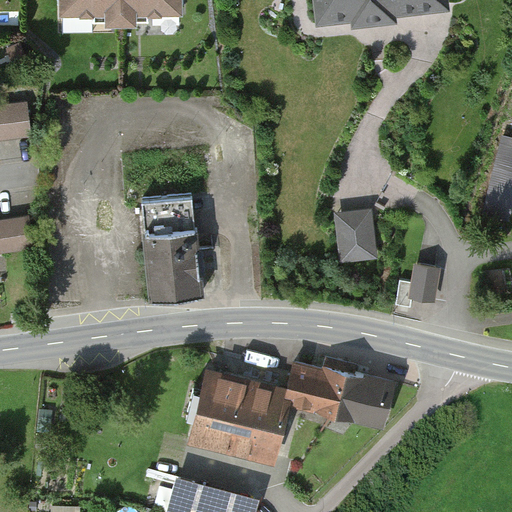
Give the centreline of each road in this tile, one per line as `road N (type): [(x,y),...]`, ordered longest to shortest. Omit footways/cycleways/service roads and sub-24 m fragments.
road 1 (tertiary): [(0,351),(227,323),(308,325),(458,356)]
road 2 (residential): [(324,511),(444,388),(458,356)]
